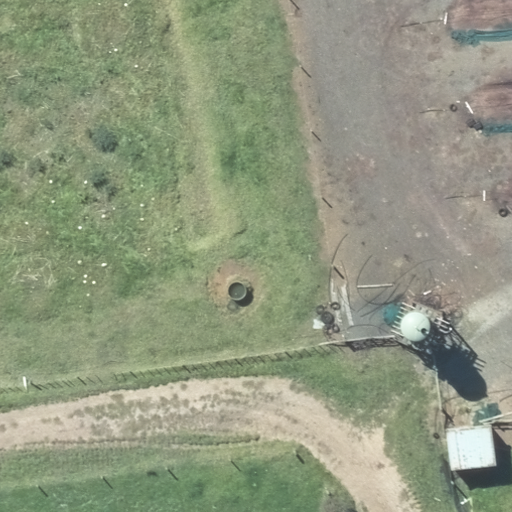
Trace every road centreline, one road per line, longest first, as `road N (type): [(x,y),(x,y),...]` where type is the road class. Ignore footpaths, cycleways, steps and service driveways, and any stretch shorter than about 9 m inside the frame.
road 1 (track): [(511,408),(161,464)]
road 2 (track): [(0,488),(161,464),(315,511)]
